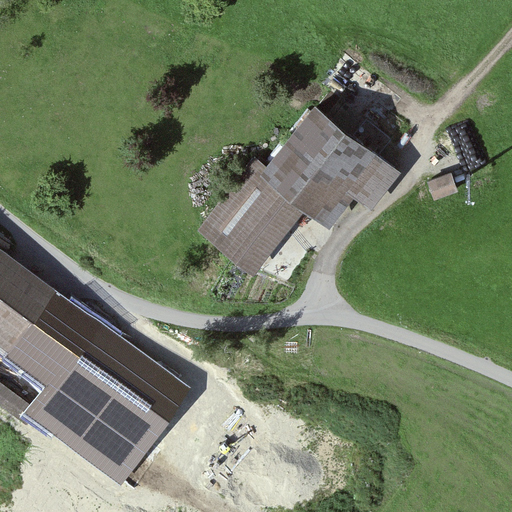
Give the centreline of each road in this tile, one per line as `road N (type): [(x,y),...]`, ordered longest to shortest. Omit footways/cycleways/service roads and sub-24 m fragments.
road 1 (unclassified): [(511,381),(374,326),(312,316),(236,327),(165,316),(87,281),(0,213)]
road 2 (track): [(312,316),(324,275),(363,215),(511,37)]
